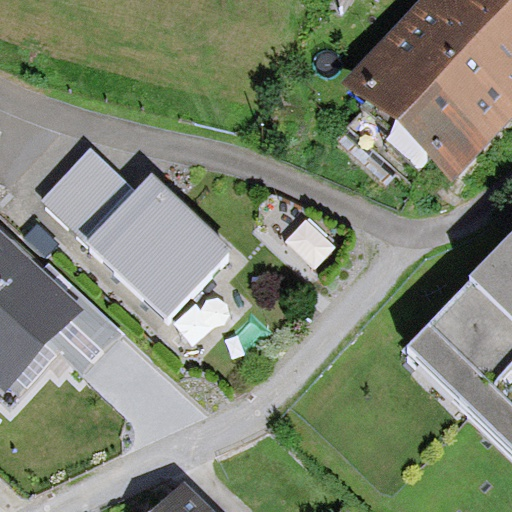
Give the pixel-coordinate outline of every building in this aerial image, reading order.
[(511,0),(418,0),(342,82),(453,184),(511,120),(511,0)] [(31,227),(153,328),(208,262),(86,161),(31,227)] [(0,360),(33,321),(8,300),(23,282),(0,263),(0,360)] [(511,279),(428,369),(511,447),(511,279)] [(187,511),(171,497),(157,511),(187,511)]
